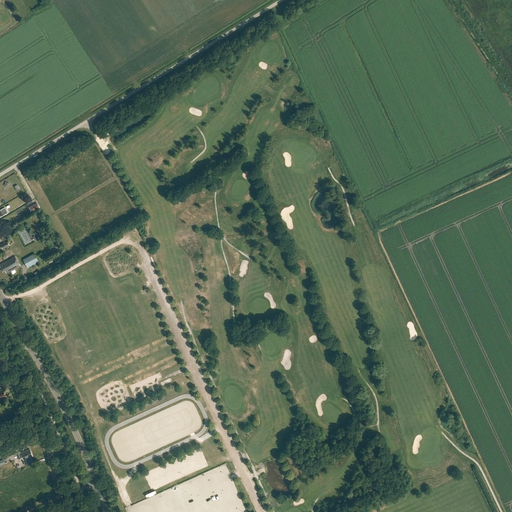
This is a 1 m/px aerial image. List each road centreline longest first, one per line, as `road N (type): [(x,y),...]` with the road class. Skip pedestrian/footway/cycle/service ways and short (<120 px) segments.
road 1 (unclassified): [(0,174),(281,0)]
road 2 (tertiary): [(106,511),(74,429),(0,294)]
road 3 (track): [(0,359),(64,495)]
